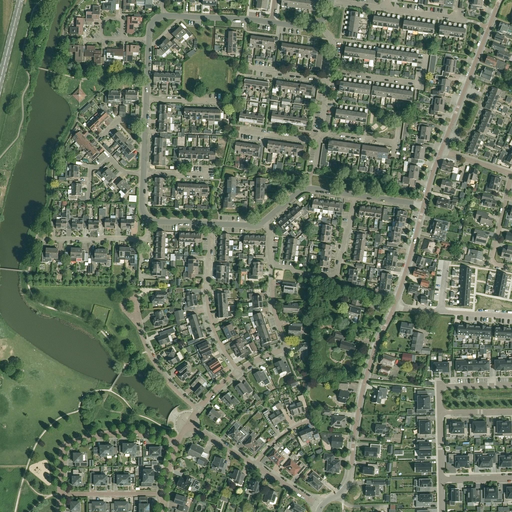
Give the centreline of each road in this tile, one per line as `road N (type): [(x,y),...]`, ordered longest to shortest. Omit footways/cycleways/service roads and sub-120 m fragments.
road 1 (tertiary): [(320,507),(349,479),(372,348),(393,308)]
road 2 (residential): [(60,495),(62,446),(120,432),(177,442)]
road 3 (tertiary): [(439,151),(498,0)]
road 4 (residential): [(234,372),(208,316),(209,221)]
road 5 (residential): [(356,193),(335,273),(273,265)]
road 6 (residential): [(234,372),(286,348),(273,265)]
road 7 (residential): [(36,237),(146,240),(148,219)]
road 8 (residential): [(328,70),(423,83),(427,54)]
